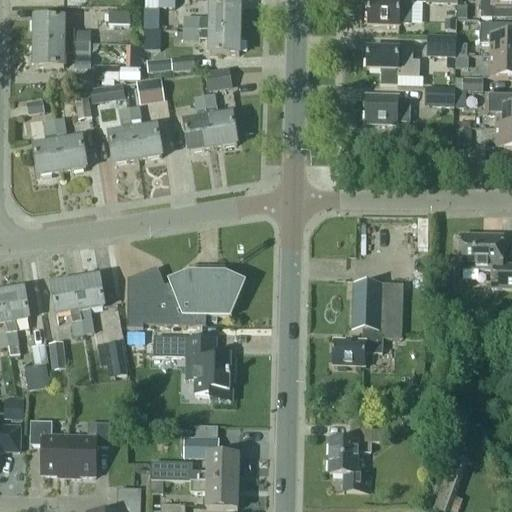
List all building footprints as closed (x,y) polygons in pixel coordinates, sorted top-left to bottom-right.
[(174,0),(144,0),(144,33),(158,34),(158,12),(174,12),(174,0)] [(511,0),(491,0),(481,0),(480,21),(492,21),(492,9),(511,9),(511,0)] [(369,1),(368,28),(399,29),(399,26),(411,27),(412,5),(400,4),(400,2),(369,1)] [(458,6),(458,18),(467,18),(467,6),(458,6)] [(184,21),(184,33),(210,33),(240,34),(240,9),(211,9),(210,21),(184,21)] [(108,28),(130,29),(130,15),(108,15),(108,28)] [(91,46),(91,35),(64,35),(64,22),(34,22),(34,46),(64,46),(74,46),(91,46)] [(456,34),(457,23),(445,23),(445,34),(456,34)] [(490,47),(490,60),(511,60),(511,26),(480,26),(480,47),(490,47)] [(210,33),(184,33),(183,45),(200,45),(200,42),(210,42),(209,57),(239,58),(240,34),(210,33)] [(428,60),(457,61),(458,40),(429,39),(428,60)] [(64,46),(34,46),(34,70),(64,70),(64,46)] [(91,58),(91,46),(74,46),(74,58),(91,58)] [(382,87),(380,87),(380,88),(397,89),(397,80),(420,80),(421,64),(412,64),(412,52),(399,52),(399,51),(367,50),(367,72),(382,73),(382,87)] [(511,60),(490,60),(489,81),(511,81),(511,60)] [(163,62),(147,63),(148,75),(164,74),(163,62)] [(94,84),(119,84),(119,70),(94,70),(94,84)] [(229,73),(206,76),(208,92),(232,88),(229,73)] [(454,95),(465,96),(482,96),(482,82),(454,81),(454,92),(454,95)] [(137,86),(141,109),(165,105),(162,82),(137,86)] [(105,91),(89,94),(91,106),(107,103),(105,91)] [(454,95),(454,92),(426,91),(425,109),(454,110),(454,95)] [(496,119),(496,132),(511,132),(511,97),(486,98),(486,119),(496,119)] [(216,98),(205,100),(208,122),(213,152),(237,148),(232,118),(219,121),(216,98)] [(366,99),(366,126),(397,127),(397,125),(409,125),(410,103),(397,103),(397,100),(366,99)] [(208,122),(205,100),(195,101),(198,124),(185,126),(189,155),(213,152),(208,122)] [(75,103),(79,123),(93,121),(89,101),(75,103)] [(42,102),(27,105),(29,119),(45,116),(42,102)] [(144,133),(142,124),(140,110),(129,112),(131,125),(138,164),(162,160),(157,131),(144,133)] [(138,164),(131,125),(129,112),(119,114),(121,127),(123,127),(124,136),(109,138),(114,168),(138,164)] [(62,176),(86,172),(82,143),(67,145),(65,136),(63,123),(54,124),(56,137),(62,176)] [(56,137),(54,124),(45,125),(47,139),(56,137)] [(455,132),(455,146),(470,146),(471,132),(455,132)] [(511,132),(496,132),(495,145),(485,145),(485,165),(496,166),(496,153),(511,153),(511,132)] [(46,148),(34,150),(39,180),(62,176),(56,137),(47,139),(45,139),(46,148)] [(502,240),(460,238),(460,272),(492,273),(491,291),(511,291),(511,267),(502,267),(502,240)] [(127,331),(143,332),(143,328),(207,329),(207,328),(206,328),(206,319),(232,319),(232,318),(231,318),(244,286),(225,278),(225,270),(189,269),(189,277),(164,287),(159,274),(157,272),(154,272),(129,283),(129,282),(128,282),(127,331)] [(99,281),(76,285),(85,338),(95,336),(93,322),(91,323),(89,313),(104,310),(99,281)] [(71,316),(73,326),(72,326),(74,340),(85,338),(76,285),(51,289),(56,318),(71,316)] [(334,343),(333,369),(365,371),(365,355),(381,356),(382,346),(380,346),(380,341),(400,342),(401,321),(410,321),(411,290),(354,288),(352,332),(366,332),(366,344),(334,343)] [(24,293),(0,296),(0,298),(5,326),(6,336),(9,351),(10,360),(20,359),(19,349),(20,349),(16,325),(28,322),(24,293)] [(438,294),(438,334),(452,334),(452,310),(446,311),(446,294),(438,294)] [(0,351),(9,351),(6,336),(0,337),(0,351)] [(127,337),(127,347),(143,347),(143,337),(127,337)] [(154,340),(153,360),(191,361),(191,375),(195,375),(195,399),(210,400),(210,395),(230,395),(230,356),(215,355),(215,341),(154,340)] [(128,378),(123,344),(110,346),(115,380),(128,378)] [(66,373),(63,346),(50,347),(52,374),(66,373)] [(25,371),(29,395),(50,392),(44,348),(33,350),(35,370),(25,371)] [(23,422),(24,402),(12,402),(11,422),(23,422)] [(403,430),(426,431),(427,416),(404,415),(403,430)] [(42,479),(69,480),(70,440),(52,440),(52,425),(30,425),(30,449),(43,449),(42,479)] [(357,445),(330,444),(329,477),(344,478),(343,494),(369,495),(369,477),(357,476),(357,455),(370,456),(370,446),(381,446),(381,433),(371,433),(371,426),(350,425),(350,437),(357,438),(357,445)] [(70,440),(69,480),(95,481),(96,451),(109,451),(110,427),(88,426),(87,441),(70,440)] [(0,456),(2,454),(19,455),(20,430),(0,429),(0,456)] [(184,462),(200,462),(200,454),(218,454),(218,442),(184,442),(184,462)] [(454,456),(433,511),(452,511),(471,462),(454,456)] [(191,475),(191,485),(238,487),(239,460),(208,459),(207,475),(191,475)] [(237,511),(238,487),(191,485),(191,496),(207,496),(206,511),(237,511)] [(141,505),(141,493),(117,492),(117,505),(141,505)]
